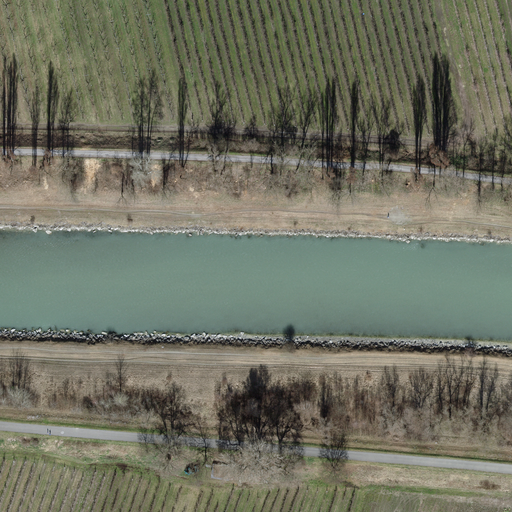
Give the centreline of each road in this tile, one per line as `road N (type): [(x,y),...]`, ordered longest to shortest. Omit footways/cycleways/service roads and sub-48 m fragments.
road 1 (track): [(0,426),(511,470)]
road 2 (track): [(511,180),(384,166),(0,151)]
